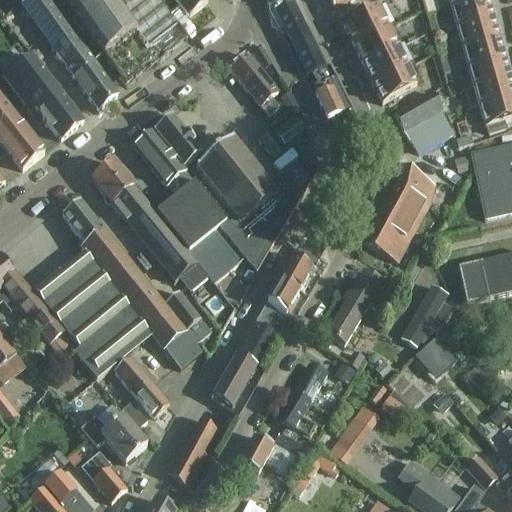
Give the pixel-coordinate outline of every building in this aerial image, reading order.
[(44,0),(30,0),(20,7),(97,114),(117,98),(44,0)] [(59,0),(102,58),(135,34),(147,50),(175,29),(155,0),(127,0),(117,8),(114,4),(119,0),(59,0)] [(174,0),(189,19),(207,5),(202,0),(174,0)] [(327,0),(333,12),(356,0),(327,0)] [(448,0),(451,11),(487,1),(487,0),(448,0)] [(487,1),(451,11),(455,26),(457,31),(462,51),(498,40),(493,21),(491,15),(487,1)] [(314,48),(292,4),(274,14),(306,79),(326,69),(324,66),(327,64),(318,46),(314,48)] [(352,47),(387,31),(378,11),(343,27),(352,47)] [(361,67),(396,51),(387,31),(352,47),(361,67)] [(498,40),(462,51),(465,60),(468,70),(473,90),(509,80),(504,60),(501,50),(498,40)] [(271,66),(262,51),(261,51),(253,56),(262,72),(271,67),(271,66)] [(396,51),(361,67),(379,107),(414,91),(396,51)] [(8,75),(2,81),(29,117),(36,112),(60,144),(82,126),(58,95),(39,70),(31,58),(8,75)] [(267,120),(279,111),(270,101),(277,96),(247,59),(229,74),(259,110),(267,120)] [(509,80),(473,90),(475,95),(479,109),(479,110),(484,130),(486,129),(488,137),(504,132),(502,125),(511,122),(511,88),(511,85),(509,80)] [(338,96),(334,87),(315,96),(326,121),(350,109),(342,94),(338,96)] [(403,136),(442,116),(432,96),(392,116),(403,136)] [(1,103),(0,103),(0,146),(21,173),(43,156),(1,103)] [(289,121),(300,115),(299,113),(294,106),(293,105),(283,111),(289,121)] [(184,170),(201,155),(172,118),(153,133),(184,170)] [(283,146),(303,131),(294,120),(274,135),(283,146)] [(226,225),(224,224),(193,186),(185,176),(186,175),(154,136),(135,150),(167,190),(176,200),(157,216),(213,288),(244,263),(218,231),(226,225)] [(457,151),(471,148),(469,139),(455,143),(457,151)] [(218,231),(244,263),(255,276),(309,186),(307,185),(294,168),(277,181),(279,183),(270,190),(231,142),(194,172),(234,222),(228,227),(226,223),(224,224),(226,225),(218,231)] [(297,146),(304,169),(315,165),(308,143),(297,146)] [(473,149),(475,156),(490,153),(489,145),(473,149)] [(484,224),(511,217),(511,148),(490,153),(475,156),(469,157),(484,224)] [(453,162),(457,176),(472,172),(468,158),(453,162)] [(113,166),(90,184),(111,209),(133,191),(113,167),(113,166)] [(395,266),(427,208),(432,190),(399,173),(395,191),(363,248),(395,266)] [(189,296),(206,282),(195,269),(133,192),(133,191),(111,209),(174,286),(178,283),(189,296)] [(79,205),(61,219),(84,248),(102,233),(79,205)] [(201,356),(185,337),(102,233),(84,248),(80,252),(86,260),(37,300),(79,352),(72,357),(95,384),(150,341),(162,356),(164,354),(180,374),(201,356)] [(466,308),(511,297),(511,259),(457,271),(466,308)] [(63,336),(12,275),(0,261),(0,294),(1,294),(48,349),(52,345),(63,359),(75,349),(63,336)] [(280,284),(297,294),(310,271),(293,261),(280,284)] [(376,315),(389,293),(363,277),(325,338),(344,350),(368,310),(376,315)] [(284,317),(297,294),(280,284),(266,307),(284,317)] [(446,329),(444,328),(453,313),(442,307),(447,299),(431,290),(400,343),(416,352),(428,332),(437,337),(433,340),(438,345),(453,333),(448,327),(446,329)] [(196,348),(210,337),(200,323),(178,295),(163,307),(186,336),(196,348)] [(264,331),(275,313),(266,308),(256,326),(255,326),(238,358),(237,357),(213,400),(210,404),(228,415),(231,410),(256,368),(273,336),(264,331)] [(0,385),(0,386),(23,369),(13,356),(14,355),(0,338),(0,385)] [(421,352),(418,355),(426,364),(438,377),(448,368),(450,370),(455,365),(433,342),(421,352)] [(342,366),(356,374),(363,361),(350,354),(342,366)] [(133,398),(148,385),(129,362),(113,375),(133,398)] [(291,396),(310,407),(326,379),(308,368),(291,396)] [(347,389),(354,375),(341,368),(334,381),(347,389)] [(476,369),(467,378),(480,391),(489,382),(476,369)] [(148,385),(133,398),(153,421),(168,408),(148,385)] [(368,401),(375,407),(385,393),(378,388),(368,401)] [(0,419),(10,431),(20,423),(9,408),(0,396),(0,419)] [(302,421),(310,407),(291,396),(275,425),(293,436),(293,435),(307,443),(315,430),(302,421)] [(453,407),(444,398),(437,404),(432,409),(441,418),(453,407)] [(137,432),(146,425),(130,406),(121,413),(137,432)] [(463,421),(454,411),(446,418),(455,429),(463,421)] [(488,420),(496,429),(504,421),(496,413),(488,420)] [(87,428),(80,434),(88,443),(94,450),(95,452),(104,444),(124,468),(133,461),(146,450),(121,420),(104,434),(94,422),(87,428)] [(339,441),(346,445),(360,426),(354,421),(339,441)] [(187,488),(218,434),(200,423),(168,478),(187,488)] [(292,451),(295,447),(281,438),(275,447),(274,446),(272,451),(253,440),(238,466),(258,477),(264,467),(275,472),(285,453),(296,460),(299,455),(292,451)] [(315,455),(293,489),(294,490),(298,492),(302,495),(318,471),(333,481),(340,471),(315,455)] [(98,456),(80,472),(110,507),(126,494),(125,493),(126,493),(108,472),(110,471),(98,456)] [(483,494),(496,482),(479,463),(466,474),(483,494)] [(397,483),(414,495),(426,478),(409,466),(397,483)] [(510,474),(494,490),(495,491),(503,499),(501,502),(510,511),(511,511),(511,475),(510,474)] [(44,491),(28,504),(34,511),(90,511),(59,475),(45,487),(60,505),(57,507),(44,491)] [(450,495),(456,487),(440,475),(434,484),(426,478),(414,495),(406,506),(414,511),(451,511),(459,502),(450,495)] [(481,511),(477,509),(484,498),(472,490),(456,511),(481,511)] [(169,511),(154,503),(149,511),(169,511)]
